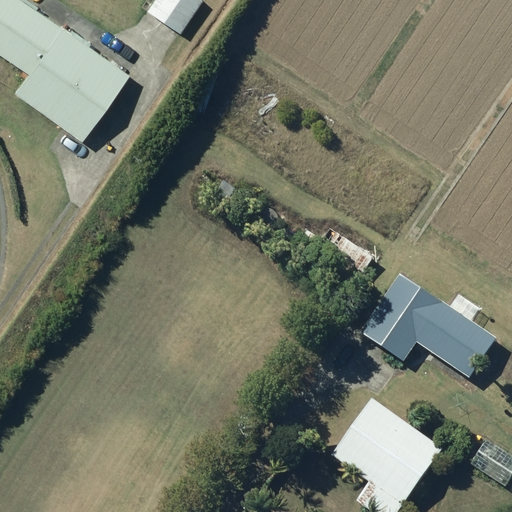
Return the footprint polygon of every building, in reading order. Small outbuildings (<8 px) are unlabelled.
[(132,75),(25,0),(0,0),(0,50),(30,72),(16,92),(85,141),(132,75)] [(154,0),(151,6),(183,28),(202,0),(154,0)] [(249,60),(216,109),(398,228),(430,179),(249,60)] [(501,337),(405,273),(366,330),(407,358),(420,339),(475,376),(501,337)] [(399,511),(447,447),(377,397),(338,451),(377,479),(363,498),(382,511),(399,511)] [(511,483),(511,456),(489,441),(473,464),(509,488),(511,483)]
